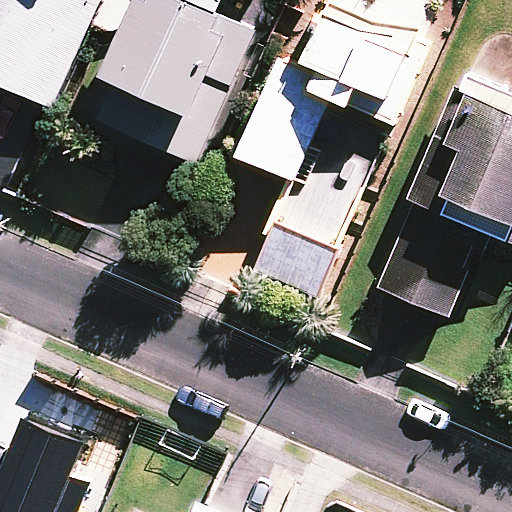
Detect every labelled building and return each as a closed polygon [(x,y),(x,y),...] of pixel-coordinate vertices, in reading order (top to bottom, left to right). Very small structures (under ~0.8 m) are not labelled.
[(67,0),(27,0),(15,29),(49,43),(67,0)] [(121,75),(103,114),(202,159),(261,27),(219,8),(222,0),(141,0),(110,70),(121,75)] [(430,5),(417,0),(333,0),(308,61),(287,53),(247,151),(297,171),(257,270),(319,296),(343,237),(387,130),(394,133),(434,34),(421,29),(430,5)] [(511,83),(469,64),(411,192),(421,197),(383,281),(451,312),(482,243),(493,248),(501,230),(511,234),(511,83)] [(233,511),(204,499),(197,511),(233,511)]
